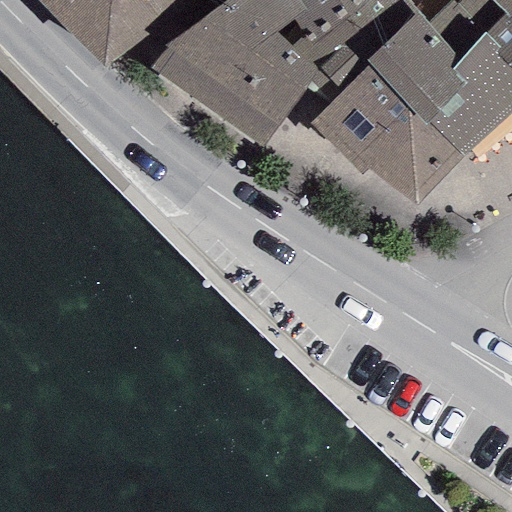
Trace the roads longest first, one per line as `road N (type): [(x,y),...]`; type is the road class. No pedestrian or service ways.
road 1 (secondary): [(379,302),(171,170),(1,0)]
road 2 (secondary): [(511,384),(379,302)]
road 3 (residential): [(511,232),(379,302)]
